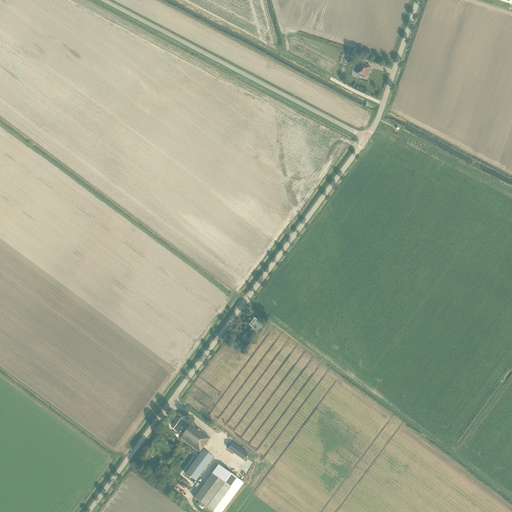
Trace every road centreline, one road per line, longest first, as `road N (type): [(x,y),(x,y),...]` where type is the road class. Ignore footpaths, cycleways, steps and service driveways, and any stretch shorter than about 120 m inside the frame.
road 1 (tertiary): [(88,511),(366,139)]
road 2 (unclassified): [(366,139),(102,0)]
road 3 (tertiary): [(366,139),(418,0)]
